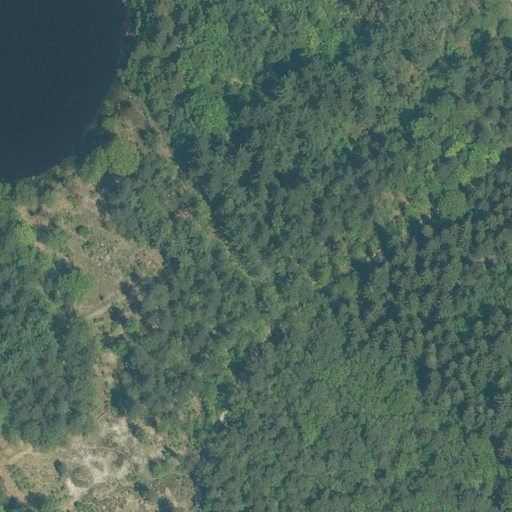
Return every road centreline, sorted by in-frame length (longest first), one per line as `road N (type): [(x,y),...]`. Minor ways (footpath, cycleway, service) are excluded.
road 1 (track): [(511,166),(293,314)]
road 2 (track): [(31,349),(127,296),(217,230)]
road 3 (track): [(270,330),(207,447),(198,511)]
